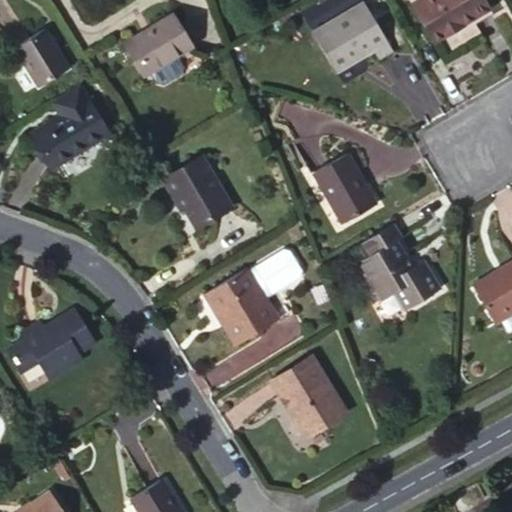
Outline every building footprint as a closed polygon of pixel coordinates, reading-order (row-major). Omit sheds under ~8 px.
[(483,0),(421,0),(410,8),(431,44),(490,9),(483,0)] [(362,4),(312,33),(334,74),(372,53),(377,61),(391,52),(362,4)] [(161,85),(179,75),(181,68),(174,57),(190,48),(172,15),(127,41),(145,74),(148,72),(154,83),(161,85)] [(12,49),(28,39),(22,29),(8,38),(12,49)] [(44,32),(28,39),(12,49),(36,88),(67,70),(44,32)] [(140,77),(145,74),(127,41),(121,44),(140,77)] [(86,102),(76,87),(50,103),(59,119),(30,136),(50,168),(106,135),(96,118),(101,115),(90,99),(86,102)] [(374,207),(345,155),(311,175),(341,226),(374,207)] [(160,181),(170,198),(176,195),(183,209),(194,228),(229,208),(200,158),(160,181)] [(176,195),(170,198),(178,211),(183,209),(176,195)] [(360,245),(366,258),(393,243),(398,239),(391,226),(360,245)] [(409,267),(393,243),(366,258),(357,264),(378,300),(392,293),(403,312),(438,290),(421,261),(409,267)] [(281,247),(246,269),(263,297),(298,275),(300,269),(287,249),(281,247)] [(511,262),(500,270),(503,275),(473,292),(493,326),(497,322),(511,313),(511,262)] [(213,307),(237,346),(278,321),(263,297),(246,269),(202,296),(210,309),(213,307)] [(503,275),(500,270),(470,287),(473,292),(503,275)] [(210,309),(234,348),(237,346),(213,307),(210,309)] [(44,335),(42,329),(39,324),(21,335),(24,341),(6,351),(17,371),(36,361),(47,377),(77,359),(73,353),(91,342),(72,312),(55,322),(57,326),(44,335)] [(511,327),(511,313),(497,322),(503,333),(511,327)] [(55,322),(42,329),(44,335),(57,326),(55,322)] [(310,357),(269,382),(302,439),(344,414),(310,357)] [(129,500),(135,511),(177,511),(160,482),(129,500)] [(58,511),(46,494),(18,511),(58,511)]
